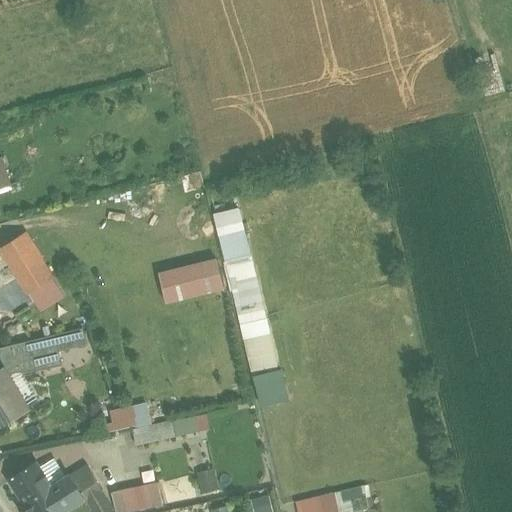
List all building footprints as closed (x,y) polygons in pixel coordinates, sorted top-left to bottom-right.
[(0,187),(11,185),(3,156),(0,156),(0,187)] [(245,369),(273,364),(244,206),(216,211),(245,369)] [(27,232),(1,248),(22,282),(49,266),(27,232)] [(220,262),(185,271),(191,296),(226,287),(220,262)] [(49,266),(22,282),(30,294),(56,277),(49,266)] [(85,328),(57,334),(61,351),(89,345),(85,328)] [(57,334),(42,338),(47,361),(49,369),(64,365),(61,351),(57,334)] [(42,338),(28,342),(33,365),(47,361),(42,338)] [(28,342),(7,347),(12,370),(33,365),(28,342)] [(251,376),(260,407),(289,399),(280,368),(251,376)] [(5,369),(0,372),(0,426),(30,409),(5,369)] [(173,420),(135,429),(138,445),(177,437),(173,420)] [(162,453),(137,459),(140,471),(109,478),(117,511),(130,511),(166,504),(164,499),(173,497),(162,453)] [(42,467),(39,463),(12,480),(26,504),(23,506),(26,511),(66,511),(68,511),(55,490),(41,467),(42,467)] [(89,464),(61,482),(63,485),(55,490),(68,511),(88,499),(88,500),(89,500),(95,511),(109,511),(114,509),(114,507),(89,464)] [(364,486),(295,501),(297,511),(361,511),(369,510),(364,486)] [(272,511),(270,495),(251,499),(253,511),(272,511)]
